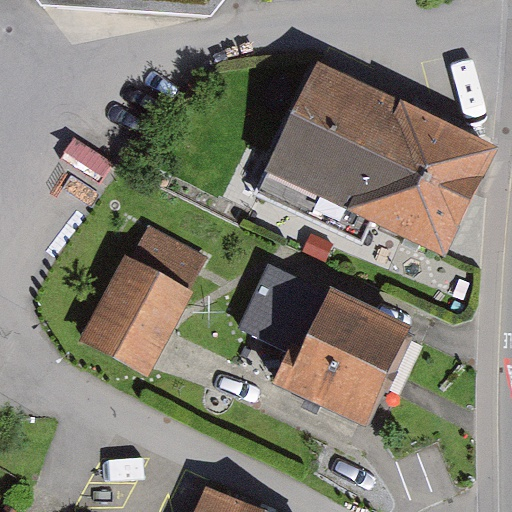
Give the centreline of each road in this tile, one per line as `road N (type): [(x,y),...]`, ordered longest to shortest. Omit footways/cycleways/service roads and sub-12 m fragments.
road 1 (residential): [(0,156),(18,122),(76,85),(284,29),(511,39)]
road 2 (residential): [(328,511),(50,383),(18,348),(0,301)]
